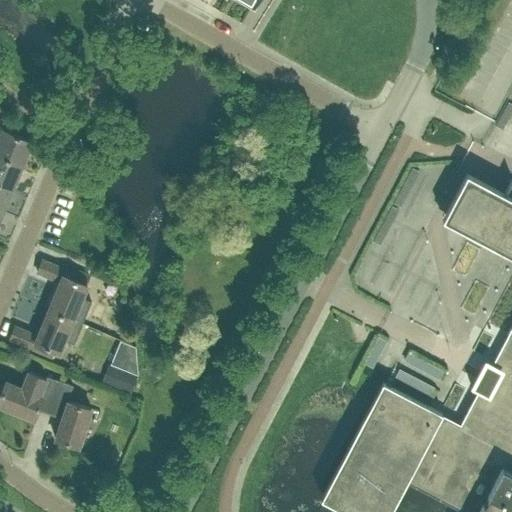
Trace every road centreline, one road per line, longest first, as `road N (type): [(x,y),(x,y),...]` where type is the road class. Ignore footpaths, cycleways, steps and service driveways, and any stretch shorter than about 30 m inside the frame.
road 1 (unclassified): [(172,511),(380,132)]
road 2 (residential): [(380,132),(144,0)]
road 3 (residential): [(0,292),(70,131)]
road 4 (residential): [(70,131),(125,0)]
road 5 (unclassified): [(380,132),(421,50),(425,0)]
